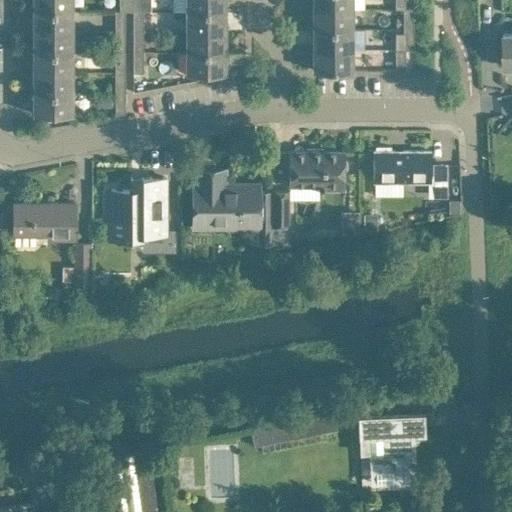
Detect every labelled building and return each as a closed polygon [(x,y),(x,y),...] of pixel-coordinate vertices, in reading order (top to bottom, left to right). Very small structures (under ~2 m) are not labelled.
[(72,10),(71,0),(32,0),(33,10),(72,10)] [(128,11),(128,0),(118,0),(119,11),(125,11),(128,11)] [(139,11),(138,0),(128,0),(128,11),(132,11),(139,11)] [(225,10),(224,0),(185,0),(185,10),(225,10)] [(351,8),(351,0),(312,0),(312,8),(351,8)] [(405,8),(404,0),(394,0),(395,8),(403,8),(405,8)] [(351,28),(351,8),(312,8),(312,28),(351,28)] [(413,8),(405,8),(403,8),(403,29),(413,29),(413,8)] [(72,31),(72,10),(33,10),(33,31),(72,31)] [(225,31),(225,10),(185,10),(186,31),(225,31)] [(125,11),(119,11),(115,11),(115,31),(125,31),(125,11)] [(143,31),(143,11),(139,11),(132,11),(132,31),(143,31)] [(352,49),(351,28),(312,28),(312,49),(352,49)] [(413,49),(413,29),(403,29),(403,34),(395,34),(395,49),(405,49),(413,49)] [(72,51),(72,31),(33,31),(33,51),(72,51)] [(125,51),(125,31),(115,31),(115,51),(125,51)] [(143,51),(143,31),(132,31),(132,51),(143,51)] [(225,51),(225,31),(186,31),(186,51),(225,51)] [(352,70),(352,49),(312,49),(312,70),(352,70)] [(405,70),(405,49),(395,49),(395,70),(405,70)] [(72,72),(72,51),(33,51),(33,72),(72,72)] [(125,72),(125,51),(115,51),(115,72),(125,72)] [(143,72),(143,51),(132,51),(132,72),(143,72)] [(225,72),(225,51),(186,51),(186,72),(225,72)] [(72,91),(72,72),(33,72),(32,91),(72,91)] [(125,92),(125,72),(115,72),(115,92),(125,92)] [(72,113),(72,91),(32,91),(32,113),(72,113)] [(125,113),(125,92),(115,92),(115,95),(106,95),(106,107),(115,107),(115,113),(125,113)] [(375,150),(373,150),(373,181),(430,181),(430,194),(442,194),(442,164),(430,164),(430,150),(391,150),(391,145),(375,145),(375,150)] [(292,150),(289,150),(289,184),(319,184),(319,190),(322,190),(322,188),(343,188),(343,150),(303,150),(301,147),(297,146),(294,147),(292,150)] [(193,228),(227,227),(227,221),(257,221),(257,246),(270,246),(270,225),(270,190),(259,190),(259,183),(225,183),(225,169),(195,169),(195,183),(193,183),(193,228)] [(130,190),(107,189),(107,237),(141,238),(141,233),(165,234),(165,178),(130,178),(130,190)] [(288,190),(270,190),(270,225),(288,225),(288,190)] [(13,234),(14,234),(14,245),(34,245),(34,234),(48,234),(48,239),(75,239),(75,202),(13,202),(13,234)] [(90,280),(90,243),(74,243),(74,280),(90,280)] [(253,445),(337,429),(334,410),(249,427),(253,445)] [(392,477),(411,476),(409,435),(425,434),(424,411),(356,415),(358,454),(372,453),(373,470),(392,469),(392,477)] [(156,511),(148,447),(134,450),(134,451),(109,454),(116,511),(156,511)] [(31,511),(30,503),(0,508),(0,511),(51,511),(48,511),(31,511)]
